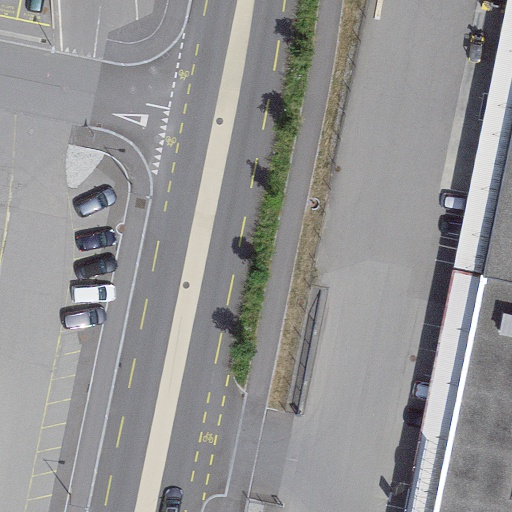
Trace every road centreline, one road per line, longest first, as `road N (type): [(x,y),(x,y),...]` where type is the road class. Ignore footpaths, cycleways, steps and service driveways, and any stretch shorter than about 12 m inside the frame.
road 1 (primary): [(223,114),(145,511)]
road 2 (residential): [(0,71),(223,114)]
